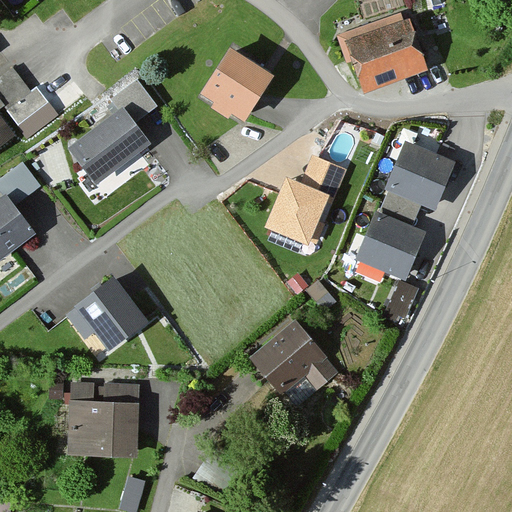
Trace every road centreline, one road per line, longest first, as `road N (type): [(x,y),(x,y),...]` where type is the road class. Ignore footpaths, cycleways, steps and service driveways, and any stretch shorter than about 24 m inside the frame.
road 1 (unclassified): [(334,511),(511,154)]
road 2 (residential): [(511,104),(350,106),(276,15),(251,0)]
